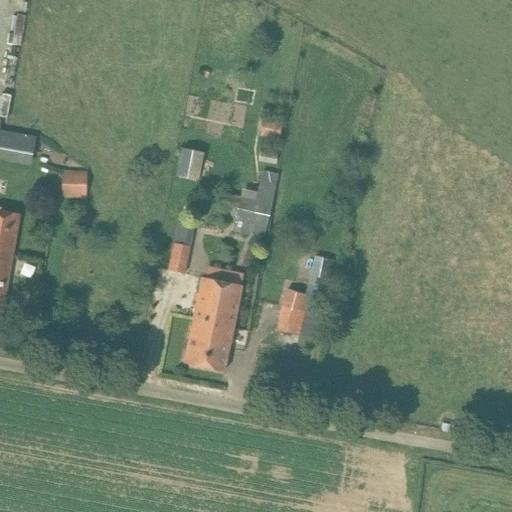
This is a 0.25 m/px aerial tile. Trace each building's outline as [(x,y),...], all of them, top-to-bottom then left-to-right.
[(260,137),(280,140),(282,124),(263,121),(260,137)] [(35,136),(0,129),(0,158),(31,164),(35,136)] [(177,175),(199,180),(204,152),(182,149),(177,175)] [(63,171),(62,197),(86,198),(87,172),(63,171)] [(263,171),(259,192),(258,199),(273,202),(278,174),(263,171)] [(273,202),(258,199),(240,196),(233,229),(265,236),(273,202)] [(0,312),(2,313),(18,215),(0,212),(0,312)] [(194,224),(179,220),(169,271),(184,274),(194,224)] [(242,286),(201,278),(185,362),(184,362),(184,363),(186,364),(186,363),(222,371),(224,372),(224,370),(242,286)] [(282,307),(302,311),(306,294),(287,289),(282,307)] [(326,317),(302,311),(297,334),(321,340),(326,317)]
